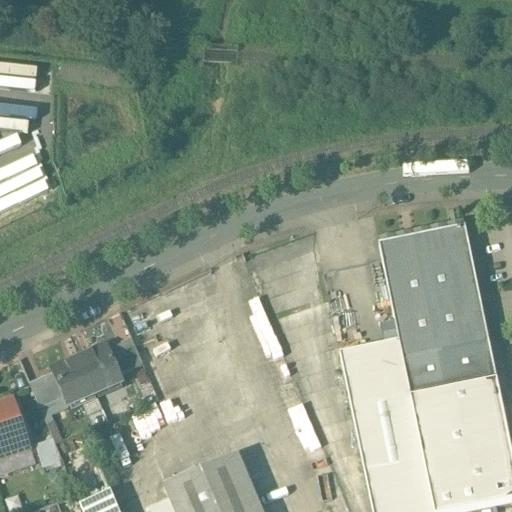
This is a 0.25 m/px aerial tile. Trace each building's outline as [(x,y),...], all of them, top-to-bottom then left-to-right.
[(465,229),(378,246),(399,344),(410,404),(496,386),(465,229)] [(131,342),(109,353),(119,378),(131,373),(142,368),(131,342)] [(410,404),(399,344),(338,356),(372,511),(478,511),(511,505),(511,465),(496,386),(410,404)] [(106,347),(49,369),(53,376),(64,401),(67,410),(123,387),(119,378),(109,353),(106,347)] [(150,384),(142,368),(131,373),(139,390),(150,384)] [(64,401),(53,376),(29,387),(39,413),(64,401)] [(13,401),(0,405),(0,462),(29,453),(13,401)] [(67,410),(64,401),(39,413),(46,426),(70,416),(67,410)] [(285,511),(259,450),(161,489),(171,511),(285,511)] [(117,511),(110,493),(80,508),(82,511),(117,511)]
